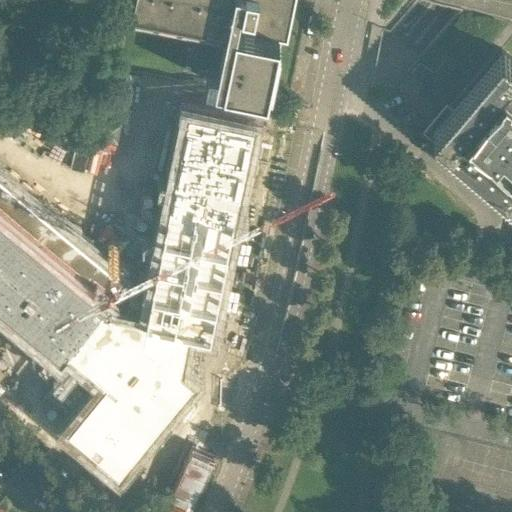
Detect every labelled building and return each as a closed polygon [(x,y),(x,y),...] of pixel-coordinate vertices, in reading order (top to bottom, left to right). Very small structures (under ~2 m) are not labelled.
[(209,64),(205,82),(224,86),(229,87),(267,95),(279,37),(283,37),(287,38),(294,0),(133,0),(130,18),(133,19),(134,17),(131,17),(132,12),(202,26),(201,31),(201,33),(195,61),(209,64)] [(511,59),(501,50),(434,129),(511,194),(511,59)] [(437,111),(468,74),(466,73),(448,58),(433,75),(420,64),(411,75),(421,83),(414,91),(437,111)] [(108,65),(104,81),(115,83),(118,67),(108,65)] [(14,100),(0,117),(0,124),(28,148),(59,111),(14,100)] [(254,117),(219,109),(203,106),(188,103),(146,303),(109,295),(123,277),(0,175),(0,300),(61,352),(69,343),(83,355),(54,391),(76,409),(67,420),(98,446),(102,441),(122,458),(137,440),(164,446),(173,397),(194,373),(191,371),(200,325),(211,328),(254,117)] [(100,135),(118,143),(125,125),(108,118),(100,135)] [(57,120),(49,129),(56,136),(64,126),(57,120)] [(72,159),(70,169),(83,172),(88,153),(74,150),(72,159)]
